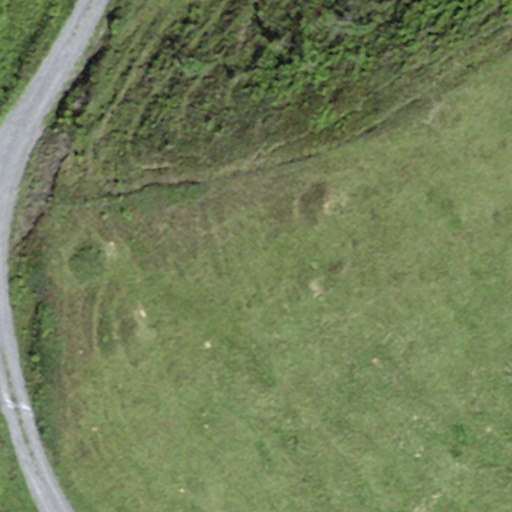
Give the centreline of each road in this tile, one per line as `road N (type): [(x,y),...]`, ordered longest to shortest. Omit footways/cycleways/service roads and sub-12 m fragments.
road 1 (track): [(0,293),(7,355),(56,511)]
road 2 (track): [(87,0),(0,175)]
